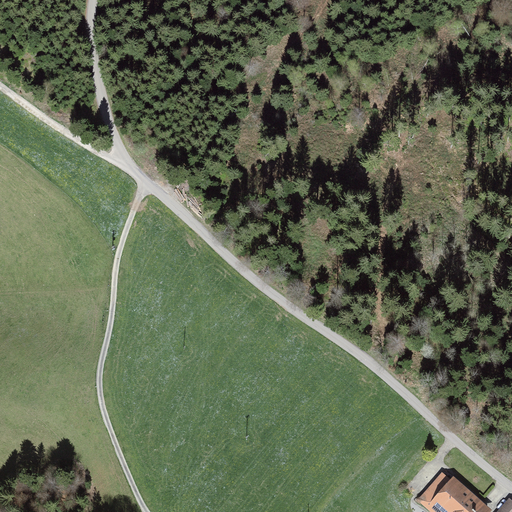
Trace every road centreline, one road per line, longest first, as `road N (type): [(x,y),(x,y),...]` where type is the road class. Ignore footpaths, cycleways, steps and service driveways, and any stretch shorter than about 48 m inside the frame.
road 1 (unclassified): [(511,486),(376,368),(266,289),(124,161),(93,52),(92,0)]
road 2 (track): [(146,511),(105,417),(99,382),(117,259),(146,182)]
road 3 (track): [(0,89),(124,161)]
